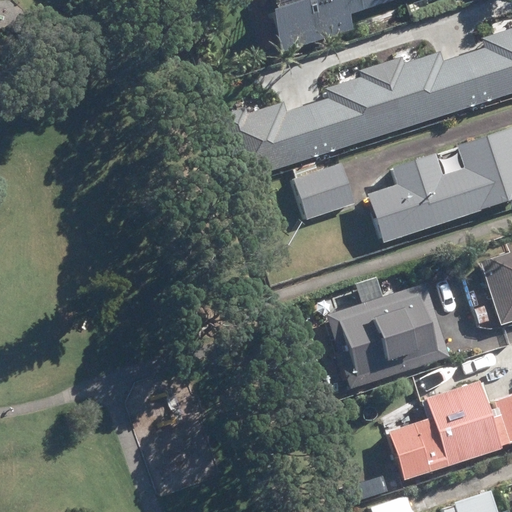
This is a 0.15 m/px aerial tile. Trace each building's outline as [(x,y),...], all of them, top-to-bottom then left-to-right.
[(295,0),(296,4),(266,14),(279,52),(351,29),(347,17),(397,0),(295,0)] [(429,66),(341,94),(357,143),(445,115),(429,66)] [(279,127),(254,135),(266,169),(291,160),(279,127)] [(390,171),(396,187),(365,198),(382,246),(511,201),(511,133),(511,129),(457,148),(464,170),(440,178),(433,156),(390,171)] [(291,170),(294,179),(291,181),(304,222),(352,206),(338,165),(315,172),(312,163),(291,170)] [(272,234),(261,196),(245,201),(256,239),(272,234)] [(511,243),(505,246),(508,255),(479,264),(499,327),(511,322),(511,243)] [(423,286),(323,318),(347,391),(446,359),(423,286)] [(511,393),(491,400),(497,418),(491,420),(479,384),(421,403),(427,422),(386,435),(402,483),(500,452),(499,448),(511,443),(511,393)] [(380,478),(362,484),(366,499),(384,493),(380,478)] [(494,511),(488,493),(450,505),(452,511),(494,511)] [(408,511),(405,499),(369,510),(369,511),(408,511)]
